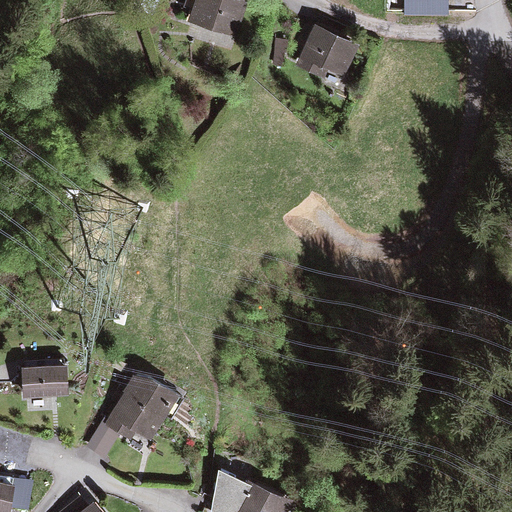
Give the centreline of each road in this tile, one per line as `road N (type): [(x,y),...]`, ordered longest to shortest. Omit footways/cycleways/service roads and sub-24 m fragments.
road 1 (residential): [(495,0),(479,33),(395,33),(313,0)]
road 2 (residential): [(0,441),(185,511)]
